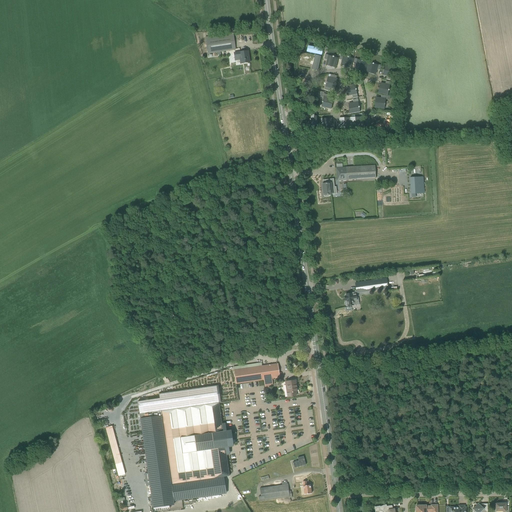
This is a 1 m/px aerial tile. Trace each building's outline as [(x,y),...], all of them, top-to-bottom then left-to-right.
[(205,37),(208,54),(235,50),(233,33),(205,37)] [(308,46),(307,52),(321,55),(322,49),(308,46)] [(240,56),(241,64),(249,62),(248,51),(234,53),(235,58),(239,57),(239,56),(240,56)] [(325,54),(324,59),(326,60),(327,60),(326,65),(335,67),(338,58),(334,57),(333,56),(332,57),(329,56),(329,55),(325,54)] [(315,55),(312,69),(317,71),(321,57),(315,55)] [(340,55),(339,60),(341,60),(342,60),(341,65),(350,68),(353,58),(349,57),(347,56),(347,57),(344,56),(340,55)] [(354,58),(353,63),(355,64),(356,64),(355,69),(364,71),(366,62),(363,61),(361,60),(361,61),(358,60),(358,59),(354,58)] [(368,63),(366,72),(375,74),(376,70),(377,70),(379,70),(380,71),(381,66),(377,65),(374,64),(372,63),(372,64),(368,63)] [(385,66),(383,75),(388,76),(388,77),(387,80),(392,81),(393,77),(392,77),(393,74),(394,74),(394,73),(394,72),(395,68),(385,66)] [(325,86),(324,90),(329,91),(330,88),(335,89),(337,80),(336,79),(337,76),(328,74),(327,81),(326,81),(326,83),(326,86),(325,86)] [(380,83),(378,93),(387,95),(388,91),(389,91),(389,90),(388,90),(389,86),(390,86),(391,82),(386,81),(385,84),(385,85),(380,83)] [(355,85),(345,86),(347,96),(352,95),(352,96),(352,98),(357,97),(357,94),(356,94),(356,90),(356,89),(355,89),(355,85)] [(322,103),(321,107),(331,109),(333,99),(328,98),(329,95),(324,94),(323,98),(323,101),(322,101),(322,102),(322,103)] [(376,98),(374,107),(384,108),(384,104),(385,104),(385,103),(385,100),(385,99),(386,99),(386,96),(381,95),(381,98),(376,98)] [(353,103),(348,104),(350,113),(359,112),(359,108),(359,106),(358,107),(358,103),(358,99),(353,100),(353,102),(353,103)] [(360,117),(350,118),(351,127),(355,127),(355,128),(356,128),(356,127),(360,127),(360,130),(364,129),(363,119),(360,119),(360,117)] [(336,123),(336,128),(340,128),(344,128),(345,128),(345,127),(349,127),(349,118),(339,118),(339,123),(336,123)] [(331,119),(321,119),(322,129),(326,128),(326,129),(327,129),(327,128),(331,128),(331,129),(335,129),(334,123),(332,123),(331,124),(331,119)] [(374,166),(346,167),(336,168),(336,181),(355,180),(355,178),(371,177),(371,179),(375,178),(374,166)] [(411,193),(411,194),(424,193),(423,177),(410,178),(411,190),(411,193)] [(324,184),(322,184),(323,195),(324,195),(324,197),(329,196),(329,195),(332,195),(337,194),(336,187),(332,187),(332,183),(333,183),(333,179),(324,180),(324,184)] [(345,302),(344,302),(345,307),(347,306),(350,306),(351,306),(353,305),(360,305),(358,296),(362,296),(361,292),(388,288),(386,279),(355,283),(356,290),(357,293),(356,293),(354,293),(353,293),(346,294),(346,296),(344,296),(345,298),(345,300),(345,301),(345,302)] [(273,364),(234,370),(236,385),(263,381),(280,378),(278,364),(273,364)] [(285,382),(286,385),(288,397),(296,396),(295,392),(297,392),(295,380),(285,382)] [(160,398),(138,401),(139,414),(141,427),(148,473),(150,486),(153,507),(174,504),(174,501),(225,494),(222,477),(224,477),(229,476),(226,455),(225,448),(229,447),(232,447),(230,430),(226,431),(223,431),(222,424),(219,403),(216,386),(159,394),(160,398)] [(302,456),(297,457),(297,460),(292,462),(293,468),(305,464),(302,456)] [(306,481),(302,482),(304,495),(311,493),(310,485),(307,486),(306,481)] [(261,497),(259,497),(259,502),(280,498),(289,497),(288,485),(280,486),(268,487),(263,488),(260,489),(261,497)] [(477,504),(472,509),(473,511),(487,511),(484,509),(484,504),(481,504),(480,505),(479,504),(478,503),(477,504)] [(496,504),(496,509),(495,511),(508,511),(509,506),(506,506),(506,503),(496,504)]
